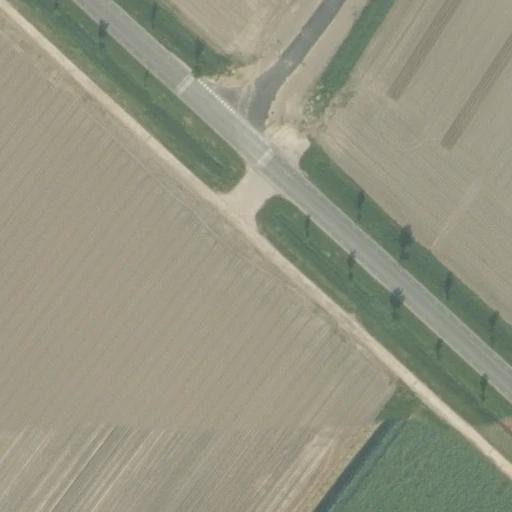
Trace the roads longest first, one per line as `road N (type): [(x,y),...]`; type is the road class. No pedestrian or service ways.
road 1 (track): [(511,474),(0,4)]
road 2 (secondary): [(511,385),(235,131)]
road 3 (secondary): [(235,131),(91,0)]
road 4 (unclassified): [(235,131),(333,0)]
